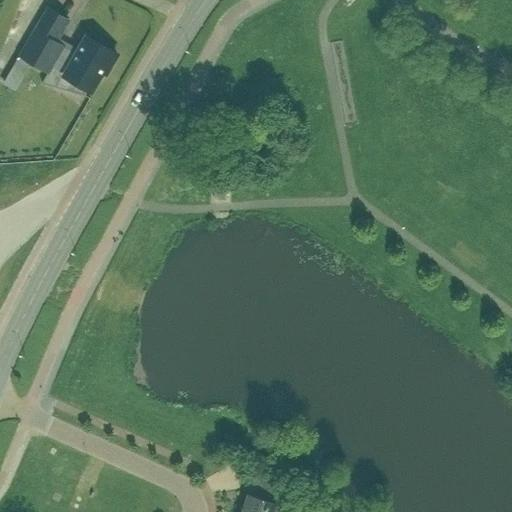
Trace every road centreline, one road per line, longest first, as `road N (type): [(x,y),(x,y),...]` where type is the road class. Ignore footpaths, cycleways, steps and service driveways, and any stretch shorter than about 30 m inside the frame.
road 1 (tertiary): [(184,30),(44,275),(0,369)]
road 2 (residential): [(196,511),(191,493),(0,403)]
